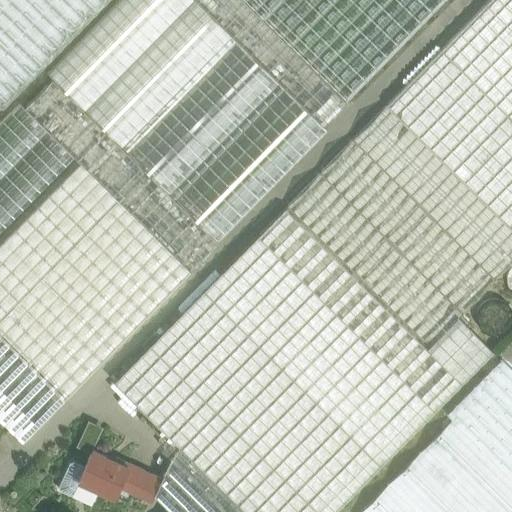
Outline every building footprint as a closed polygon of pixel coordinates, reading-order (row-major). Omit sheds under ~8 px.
[(0,0),(0,106),(2,108),(108,0),(0,0)] [(195,0),(119,0),(48,74),(51,77),(127,150),(236,39),(235,39),(195,0)] [(511,0),(489,0),(114,381),(179,446),(245,511),(332,511),(492,351),(458,317),(511,261),(511,0)] [(263,18),(243,0),(195,0),(235,39),(278,81),(284,87),(322,123),(345,99),(263,18)] [(243,0),(263,18),(280,0),(243,0)] [(280,0),(263,18),(345,99),(440,0),(280,0)] [(236,39),(127,150),(169,193),(278,81),(236,39)] [(127,150),(51,77),(23,106),(77,158),(98,180),(127,150)] [(284,87),(175,198),(176,199),(218,242),(327,129),(322,123),(284,87)] [(19,102),(0,121),(0,236),(77,158),(23,106),(19,102)] [(169,193),(127,150),(98,180),(190,271),(218,242),(176,199),(175,198),(169,193)] [(77,158),(0,236),(0,335),(64,399),(190,271),(98,180),(77,158)] [(64,399),(0,335),(0,418),(23,441),(64,399)] [(511,511),(511,368),(502,358),(447,413),(452,419),(388,482),(418,511),(511,511)] [(134,415),(127,422),(144,436),(150,428),(134,415)] [(245,511),(179,446),(166,468),(161,478),(161,477),(154,493),(173,511),(245,511)] [(161,477),(115,457),(114,459),(95,451),(95,450),(93,449),(86,465),(74,460),(70,462),(59,485),(60,488),(89,502),(93,500),(98,488),(111,495),(113,496),(120,480),(134,487),(132,490),(151,499),(154,493),(161,477)] [(418,511),(388,482),(358,511),(418,511)]
